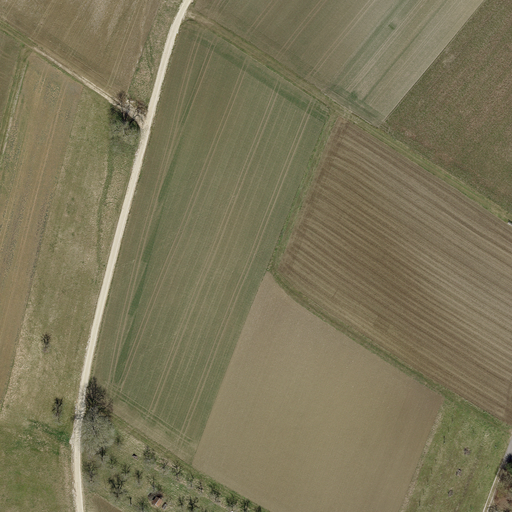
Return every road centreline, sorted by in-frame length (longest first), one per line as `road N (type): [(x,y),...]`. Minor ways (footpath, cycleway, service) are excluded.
road 1 (track): [(188,0),(90,351),(76,447),(81,511)]
road 2 (track): [(511,431),(301,296),(275,266),(337,109)]
road 3 (track): [(511,223),(183,9)]
road 4 (track): [(148,124),(0,24)]
